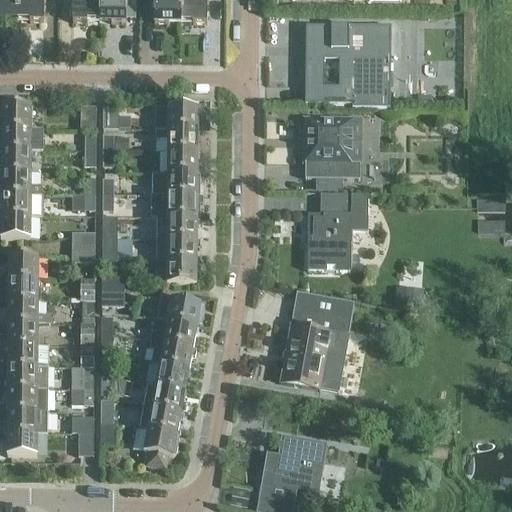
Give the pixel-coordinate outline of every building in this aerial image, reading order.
[(18,23),(18,0),(0,0),(0,24),(6,25),(6,23),(18,23)] [(44,0),(18,0),(18,23),(30,23),(30,25),(45,25),(44,0)] [(100,24),(99,0),(73,0),(73,25),(88,26),(88,24),(100,24)] [(126,26),(126,0),(99,0),(100,24),(112,24),(112,26),(126,26)] [(169,24),(181,25),(181,0),(154,0),(155,26),(169,26),(169,24)] [(181,0),(181,25),(193,25),(193,27),(208,27),(207,0),(181,0)] [(309,94),(307,94),(305,95),(306,104),(308,106),(353,106),(353,110),(380,110),(380,106),(382,104),(382,96),(380,94),(380,91),(378,90),(378,78),(380,78),(380,74),(378,74),(378,63),(393,63),(393,59),(390,58),(390,46),(393,46),(393,42),(390,42),(390,30),(342,30),(342,27),(339,27),(339,30),(310,30),(310,46),(308,46),(306,48),(306,56),(307,58),(310,58),(309,94)] [(2,109),(2,132),(32,132),(32,109),(2,109)] [(96,110),(84,109),(82,109),(81,132),(96,133),(96,110)] [(119,110),(116,110),(104,110),(104,132),(119,133),(119,110)] [(169,110),(169,133),(198,134),(198,111),(169,110)] [(304,167),(305,167),(305,183),(360,183),(361,124),(305,123),(304,167)] [(32,132),(2,132),(2,154),(31,154),(42,154),(42,132),(32,132)] [(169,155),(198,156),(198,134),(169,133),(155,133),(155,143),(169,143),(169,155)] [(85,155),(96,155),(96,139),(86,139),(85,155)] [(103,155),(114,155),(115,139),(104,139),(103,155)] [(31,176),(31,154),(2,154),(2,176),(31,176)] [(96,155),(85,155),(85,171),(96,171),(96,155)] [(114,155),(103,155),(103,171),(114,171),(114,155)] [(168,177),(198,178),(198,156),(169,155),(168,177)] [(1,198),(31,198),(42,198),(42,188),(31,188),(31,176),(2,176),(1,198)] [(153,199),(198,200),(198,178),(168,177),(153,177),(153,199)] [(85,199),(96,199),(96,182),(85,182),(85,199)] [(103,199),(114,199),(114,183),(103,183),(103,199)] [(31,198),(1,198),(1,220),(31,220),(31,198)] [(368,235),(369,199),(325,198),(324,221),(313,221),(313,240),(308,240),(308,274),(327,274),(327,269),(337,270),(337,274),(351,275),(352,234),(368,235)] [(96,199),(85,199),(85,214),(96,215),(96,199)] [(114,199),(103,199),(103,215),(114,215),(114,199)] [(197,222),(198,200),(153,199),(153,207),(158,207),(157,221),(197,222)] [(31,243),(31,221),(31,220),(1,220),(1,243),(31,243)] [(157,243),(197,244),(197,222),(157,221),(157,243)] [(103,244),(114,244),(114,227),(104,227),(103,244)] [(72,251),(95,252),(95,237),(73,237),(72,251)] [(197,266),(197,244),(157,243),(157,265),(167,265),(197,266)] [(114,244),(103,244),(103,259),(114,259),(114,244)] [(95,252),(72,251),(72,267),(95,267),(95,252)] [(9,260),(9,283),(39,283),(39,260),(9,260)] [(197,289),(197,266),(167,265),(167,288),(197,289)] [(102,294),(125,295),(125,280),(102,280),(102,294)] [(38,305),(39,283),(9,283),(9,305),(38,305)] [(82,305),(95,305),(95,283),(82,283),(82,305)] [(422,314),(424,292),(396,290),(394,311),(422,314)] [(125,295),(102,294),(102,311),(125,311),(125,295)] [(281,386),(321,394),(338,397),(355,306),(297,296),(281,386)] [(157,323),(197,330),(201,308),(161,301),(157,323)] [(52,328),(52,327),(52,318),(38,318),(38,305),(9,305),(9,327),(38,327),(38,328),(52,328)] [(82,327),(95,327),(95,305),(82,305),(82,327)] [(102,337),(113,337),(113,322),(102,322),(102,337)] [(197,330),(157,323),(155,323),(151,344),(152,344),(193,352),(197,330)] [(8,349),(38,349),(38,328),(38,327),(9,327),(8,349)] [(95,327),(82,327),(82,349),(95,350),(95,327)] [(113,337),(102,337),(102,354),(113,354),(113,337)] [(151,367),(189,374),(193,352),(152,344),(150,352),(154,353),(151,367)] [(8,371),(49,371),(49,349),(38,349),(8,349),(8,371)] [(95,350),(82,349),(82,371),(95,371),(95,350)] [(110,381),(112,381),(113,366),(102,366),(102,381),(110,381)] [(156,390),(185,395),(189,374),(151,367),(148,388),(156,390)] [(49,371),(8,371),(8,393),(49,393),(49,371)] [(83,393),(94,393),(95,377),(84,377),(83,393)] [(110,381),(102,381),(101,398),(112,398),(112,381),(110,381)] [(152,412),(181,417),(185,395),(156,390),(148,388),(144,410),(152,412)] [(49,415),(49,393),(8,393),(8,415),(37,415),(49,415)] [(94,393),(83,393),(83,409),(94,409),(94,393)] [(381,420),(384,404),(360,400),(357,416),(381,420)] [(101,427),(112,427),(113,411),(102,411),(101,427)] [(148,433),(177,439),(181,417),(152,412),(148,433)] [(8,437),(37,437),(37,415),(8,415),(8,437)] [(83,437),(94,438),(94,421),(83,421),(83,437)] [(372,435),(391,439),(393,425),(374,421),(372,435)] [(116,427),(112,427),(101,427),(101,450),(116,450),(116,427)] [(177,439),(148,433),(144,456),(149,457),(147,472),(168,476),(171,461),(173,461),(177,439)] [(37,460),(37,437),(8,437),(8,460),(37,460)] [(79,460),(94,460),(94,438),(83,437),(79,437),(79,460)] [(319,496),(328,448),(282,439),(274,488),(286,490),(283,506),(260,502),(258,511),(294,511),(298,493),(319,496)]
